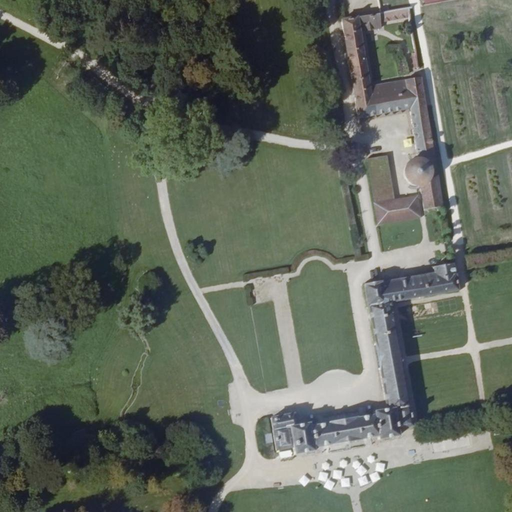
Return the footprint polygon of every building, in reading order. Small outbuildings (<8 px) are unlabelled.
[(358,18),(341,21),(358,118),(410,109),(418,158),(416,158),(415,158),(414,158),(412,159),(411,160),(409,160),(408,161),(407,162),(406,163),(406,164),(404,166),(404,167),(404,168),(403,169),(403,170),(403,171),(403,172),(403,173),(403,174),(403,176),(404,177),(404,178),(404,180),(405,181),(408,183),(409,184),(410,185),(411,185),(412,186),(414,186),(416,187),(419,186),(420,187),(423,202),(424,210),(429,209),(442,207),(420,77),(404,81),(369,87),(360,32),(381,28),(379,14),(358,18)] [(402,204),(398,202),(374,206),(377,223),(404,218),(402,204)] [(423,202),(405,205),(407,216),(425,214),(424,210),(423,202)] [(425,214),(407,216),(409,227),(427,225),(426,215),(425,214)] [(381,282),(363,286),(367,307),(368,307),(387,409),(374,412),(375,415),(344,421),(347,442),(378,436),(379,439),(398,436),(397,429),(413,426),(409,405),(392,317),(393,317),(390,302),(457,290),(454,275),(452,264),(433,268),(434,274),(381,283),(381,282)] [(300,459),(336,454),(332,430),(298,435),(298,431),(285,433),(284,423),(260,427),(265,461),(280,459),(282,468),(301,464),(300,459)]
